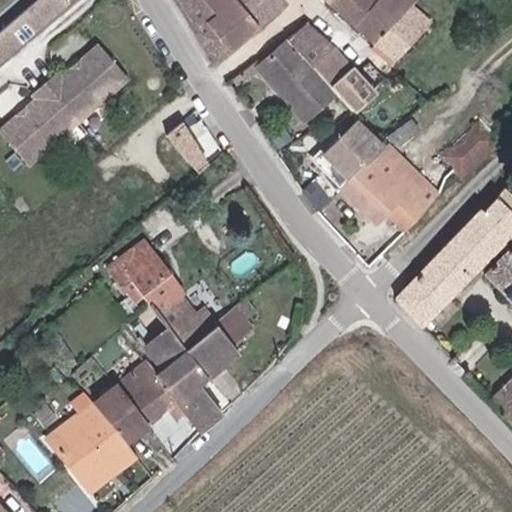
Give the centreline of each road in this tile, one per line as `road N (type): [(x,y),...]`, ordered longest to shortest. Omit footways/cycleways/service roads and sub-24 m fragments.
road 1 (tertiary): [(364,294),(288,210),(153,0)]
road 2 (unclassified): [(364,294),(140,511)]
road 3 (tertiary): [(511,444),(364,294)]
road 4 (unknown): [(364,294),(455,197),(511,151)]
road 5 (unknown): [(96,0),(0,78)]
